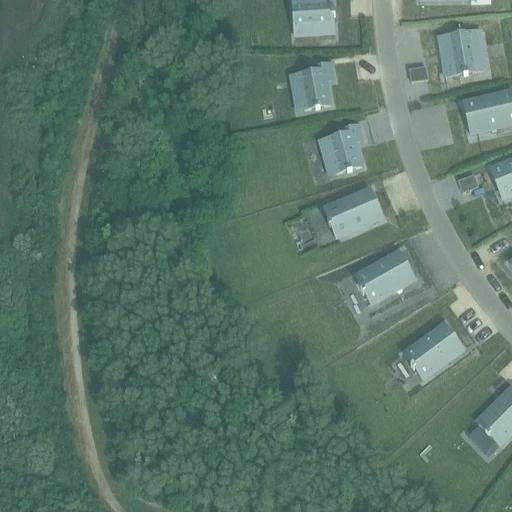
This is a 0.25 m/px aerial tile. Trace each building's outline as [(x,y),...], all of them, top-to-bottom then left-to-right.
[(292,0),(294,31),(333,29),(333,18),(334,18),(334,13),(332,13),(331,0),(292,0)] [(472,34),(438,40),(445,79),(463,76),(463,78),(468,77),(468,75),(479,74),(472,34)] [(320,73),(297,77),(304,113),(315,111),(315,112),(320,111),(320,110),(331,108),(326,83),(333,82),(330,65),(320,67),(319,67),(320,73)] [(425,70),(409,72),(411,85),(427,82),(425,70)] [(511,92),(463,104),(470,137),(511,126),(511,92)] [(351,172),(362,169),(355,144),(362,142),(357,126),(347,129),(348,135),(326,141),(336,176),(346,173),(347,174),(352,173),(351,172)] [(511,162),(490,171),(502,202),(511,197),(511,162)] [(473,178),(458,184),(462,196),(478,189),(473,178)] [(328,224),(327,224),(329,229),(330,228),(336,241),(382,221),(370,191),(323,211),(328,224)] [(364,295),(370,307),(414,282),(398,254),(354,279),(361,291),(360,292),(362,296),(364,295)] [(414,371),(423,382),(463,353),(444,326),(403,356),(411,367),(410,368),(413,372),(414,371)] [(511,388),(476,424),(486,434),(485,435),(488,439),(489,438),(499,448),(511,435),(511,388)]
